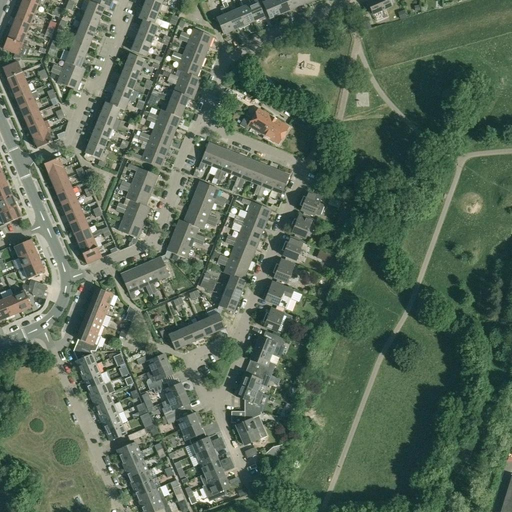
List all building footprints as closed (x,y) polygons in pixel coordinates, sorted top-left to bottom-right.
[(25,0),(22,0),(19,9),(34,15),(38,5),(25,0)] [(109,10),(112,0),(89,0),(89,2),(109,10)] [(150,0),(145,0),(143,9),(158,15),(162,5),(150,0)] [(243,8),(237,10),(243,26),(253,22),(243,0),(242,0),(240,1),(243,8)] [(257,2),(250,5),(248,0),(243,0),(253,22),(264,18),(257,2)] [(263,3),(269,19),(280,15),(273,0),(268,0),(269,0),(263,3)] [(284,0),(273,0),(280,15),(290,11),(284,0)] [(284,0),(290,11),(299,6),(296,0),(284,0)] [(370,0),(367,2),(373,15),(391,7),(388,0),(370,0)] [(89,2),(85,12),(100,18),(104,8),(109,10),(89,2)] [(237,10),(231,13),(228,6),(224,8),(234,30),(243,26),(237,10)] [(223,35),(234,30),(224,8),(222,9),(221,9),(220,10),(223,16),(217,19),(223,35)] [(19,9),(15,19),(30,25),(34,15),(19,9)] [(143,9),(139,19),(158,26),(154,24),(158,15),(143,9)] [(175,10),(171,20),(177,22),(178,18),(180,12),(175,10)] [(398,13),(400,20),(406,18),(403,11),(398,13)] [(85,12),(81,22),(96,28),(100,18),(85,12)] [(37,28),(44,18),(39,15),(32,25),(37,28)] [(15,19),(11,29),(26,35),(30,25),(15,19)] [(139,19),(143,20),(139,30),(154,36),(158,26),(139,19)] [(363,23),(365,31),(371,29),(369,21),(363,23)] [(81,22),(77,32),(92,38),(96,28),(81,22)] [(11,29),(7,39),(22,45),(26,35),(11,29)] [(193,29),(191,36),(181,32),(180,36),(208,48),(213,37),(193,29)] [(139,30),(135,40),(150,46),(154,36),(139,30)] [(77,32),(73,42),(88,48),(92,38),(77,32)] [(187,44),(185,50),(204,58),(208,48),(180,36),(178,40),(187,44)] [(15,55),(13,59),(20,59),(20,57),(18,55),(22,45),(7,39),(3,50),(15,55)] [(146,57),(150,46),(135,40),(131,51),(146,57)] [(73,42),(69,52),(84,58),(88,48),(73,42)] [(185,50),(183,56),(173,52),(172,56),(200,68),(204,58),(185,50)] [(69,52),(65,62),(80,68),(84,58),(69,52)] [(130,54),(125,65),(140,71),(144,60),(130,54)] [(179,63),(177,70),(181,72),(196,78),(200,68),(172,56),(170,60),(179,63)] [(20,61),(20,59),(13,59),(15,63),(3,68),(7,78),(22,72),(17,62),(20,61)] [(65,62),(62,68),(54,65),(52,68),(81,80),(85,70),(80,68),(65,62)] [(125,65),(121,75),(136,81),(140,71),(125,65)] [(57,82),(72,89),(77,90),(81,80),(52,68),(50,72),(52,73),(56,75),(59,76),(57,82)] [(7,78),(12,88),(26,82),(22,72),(7,78)] [(181,72),(179,78),(170,74),(168,78),(197,90),(201,80),(196,78),(181,72)] [(121,75),(117,85),(132,91),(136,81),(121,75)] [(176,85),(174,92),(193,100),(197,90),(168,78),(167,82),(176,85)] [(12,88),(16,98),(30,92),(26,82),(12,88)] [(117,85),(113,95),(128,101),(132,91),(117,85)] [(16,98),(20,108),(34,102),(30,92),(16,98)] [(174,92),(170,102),(184,108),(188,98),(193,100),(174,92)] [(105,103),(124,111),(128,101),(113,95),(110,104),(105,103)] [(20,108),(24,118),(39,112),(34,102),(20,108)] [(170,102),(166,112),(180,118),(184,108),(170,102)] [(105,103),(101,113),(116,119),(120,109),(124,111),(105,103)] [(258,109),(248,126),(278,145),(288,128),(258,109)] [(149,113),(148,116),(176,128),(180,118),(166,112),(165,112),(161,111),(159,117),(149,113)] [(24,118),(29,128),(43,122),(39,112),(24,118)] [(290,112),(284,122),(292,126),(298,116),(290,112)] [(101,113),(97,123),(112,129),(116,119),(101,113)] [(172,138),(176,128),(148,116),(144,115),(141,121),(145,123),(146,120),(155,124),(153,130),(172,138)] [(29,128),(33,138),(47,132),(43,122),(29,128)] [(97,123),(93,133),(108,139),(112,129),(97,123)] [(168,148),(172,138),(153,130),(150,137),(138,131),(136,135),(168,148)] [(37,149),(51,143),(47,132),(33,138),(37,149)] [(93,133),(89,143),(104,149),(108,139),(93,133)] [(164,158),(168,148),(136,135),(135,134),(133,138),(147,144),(145,150),(164,158)] [(91,163),(94,157),(100,160),(104,149),(89,143),(85,154),(84,157),(87,161),(91,163)] [(202,170),(204,164),(211,167),(219,147),(208,143),(198,169),(202,170)] [(211,167),(217,169),(213,178),(217,180),(229,151),(219,147),(211,167)] [(131,157),(160,168),(164,158),(145,150),(142,157),(133,153),(131,157)] [(224,172),(231,175),(239,155),(229,151),(217,180),(221,181),(224,172)] [(231,175),(237,177),(233,186),(237,188),(249,159),(239,155),(231,175)] [(44,164),(49,175),(63,169),(58,158),(44,164)] [(244,180),(251,183),(259,163),(249,159),(237,188),(241,189),(244,180)] [(251,183),(257,185),(254,194),(257,196),(269,167),(259,163),(251,183)] [(136,172),(133,179),(153,187),(157,176),(129,165),(127,168),(136,172)] [(265,188),(271,190),(279,171),(269,167),(257,196),(261,197),(265,188)] [(49,175),(53,185),(67,179),(63,169),(49,175)] [(204,172),(198,169),(195,176),(202,178),(204,172)] [(279,201),(281,195),(289,176),(279,171),(271,190),(277,193),(275,199),(279,201)] [(53,185),(57,195),(71,189),(67,179),(53,185)] [(122,181),(120,185),(149,197),(153,187),(133,179),(131,185),(122,181)] [(216,196),(219,190),(200,182),(195,192),(224,204),(226,200),(216,196)] [(128,192),(125,199),(145,207),(145,206),(149,197),(120,185),(119,189),(128,192)] [(0,188),(0,201),(12,196),(7,186),(0,188)] [(57,195),(61,205),(76,199),(71,189),(57,195)] [(195,192),(191,202),(211,210),(213,204),(223,207),(224,204),(195,192)] [(319,203),(321,197),(308,192),(305,198),(303,197),(300,206),(302,207),(300,211),(314,217),(315,214),(318,216),(321,215),(324,207),(323,205),(319,203)] [(0,201),(0,213),(16,207),(12,196),(0,201)] [(61,205),(66,215),(80,209),(76,199),(61,205)] [(118,203),(117,207),(145,219),(150,208),(145,206),(145,207),(125,199),(130,201),(128,207),(118,203)] [(271,210),(252,202),(242,199),(241,202),(250,206),(247,213),(267,221),(271,210)] [(191,202),(187,212),(216,224),(218,220),(208,216),(211,210),(191,202)] [(0,214),(5,225),(21,218),(16,207),(0,213),(0,214)] [(125,214),(122,221),(141,229),(145,219),(117,207),(115,211),(125,214)] [(66,215),(70,225),(84,218),(80,209),(66,215)] [(179,220),(179,221),(198,228),(203,230),(205,224),(215,227),(216,224),(187,212),(184,222),(179,220)] [(247,213),(245,219),(236,215),(234,219),(263,231),(267,221),(247,213)] [(305,239),(312,221),(313,220),(299,215),(296,220),(295,220),(291,229),(293,229),(291,234),(305,239)] [(341,215),(337,227),(345,231),(348,218),(341,215)] [(70,225),(74,235),(89,228),(84,218),(70,225)] [(242,226),(239,233),(259,241),(263,231),(234,219),(233,223),(242,226)] [(132,245),(135,244),(141,229),(122,221),(118,232),(133,238),(131,243),(132,245)] [(179,221),(175,231),(204,242),(205,238),(196,235),(198,228),(179,221)] [(74,235),(79,244),(93,238),(89,228),(74,235)] [(175,231),(171,241),(190,248),(193,242),(202,246),(204,242),(175,231)] [(335,231),(333,237),(342,240),(344,235),(335,231)] [(239,233),(237,239),(228,236),(226,239),(255,251),(259,241),(239,233)] [(296,262),(303,243),(304,243),(290,237),(287,243),(286,242),(282,251),(284,252),(282,256),(296,262)] [(79,244),(83,254),(97,248),(93,238),(79,244)] [(234,247),(231,253),(251,261),(255,251),(226,239),(225,243),(234,247)] [(31,240),(14,247),(19,258),(35,251),(31,240)] [(167,251),(165,255),(169,259),(171,253),(186,259),(190,248),(171,241),(167,251)] [(102,259),(102,258),(97,248),(83,254),(87,265),(102,259)] [(19,258),(23,268),(40,261),(35,251),(19,258)] [(231,253),(229,259),(220,256),(221,255),(214,252),(212,256),(218,259),(247,271),(251,261),(231,253)] [(163,261),(169,259),(165,255),(161,257),(151,262),(159,281),(169,276),(163,261)] [(226,267),(223,273),(243,281),(247,271),(218,259),(217,263),(226,267)] [(287,284),(294,266),(294,265),(281,260),(278,265),(276,264),(273,274),(274,274),(273,278),(287,284)] [(23,268),(28,279),(45,272),(40,261),(23,268)] [(151,262),(141,266),(153,294),(156,292),(153,283),(159,281),(151,262)] [(139,289),(145,287),(149,296),(153,294),(141,266),(131,270),(139,289)] [(135,298),(133,292),(139,289),(131,270),(121,275),(131,300),(135,298)] [(245,282),(243,281),(223,273),(231,276),(227,286),(241,292),(245,282)] [(272,282),(272,283),(269,288),(268,287),(264,296),(266,297),(264,301),(277,306),(292,312),(296,302),(290,299),(293,291),(272,282)] [(227,286),(223,296),(237,302),(241,292),(227,286)] [(97,288),(92,299),(109,305),(113,295),(97,288)] [(24,291),(13,296),(20,312),(31,307),(24,291)] [(13,296),(3,300),(10,317),(20,312),(13,296)] [(220,316),(223,308),(233,312),(237,302),(223,296),(219,306),(218,306),(217,310),(219,314),(208,318),(215,333),(225,328),(220,316)] [(113,308),(109,306),(109,305),(92,299),(88,309),(105,315),(106,313),(111,314),(113,308)] [(0,320),(10,317),(3,300),(0,301),(0,320)] [(128,313),(134,315),(136,311),(129,306),(127,312),(128,313)] [(293,323),(295,318),(282,313),(271,308),(268,314),(267,313),(263,322),(265,323),(263,327),(282,335),(286,333),(289,325),(293,323)] [(88,309),(84,319),(101,325),(105,315),(88,309)] [(128,313),(125,320),(132,322),(134,315),(128,313)] [(208,318),(199,323),(205,337),(215,333),(208,318)] [(97,335),(101,326),(101,325),(84,319),(80,329),(97,336),(97,335)] [(199,323),(189,327),(195,341),(205,337),(199,323)] [(189,327),(179,331),(185,346),(195,341),(189,327)] [(76,339),(78,340),(76,346),(79,347),(90,351),(91,351),(96,351),(102,337),(97,335),(97,336),(80,329),(76,339)] [(164,330),(159,332),(158,329),(154,331),(158,340),(166,336),(164,330)] [(175,350),(185,346),(179,331),(168,335),(175,350)] [(265,332),(263,339),(259,337),(255,349),(272,355),(276,344),(283,346),(285,339),(265,332)] [(83,355),(84,357),(75,361),(80,371),(96,364),(92,354),(90,351),(79,347),(77,353),(83,355)] [(260,364),(257,370),(271,376),(274,369),(276,364),(269,362),(272,355),(255,349),(251,360),(260,364)] [(124,364),(120,354),(113,357),(117,367),(124,364)] [(164,355),(150,361),(148,355),(136,360),(139,366),(147,362),(152,372),(168,364),(164,355)] [(80,371),(84,381),(100,374),(96,364),(80,371)] [(168,364),(152,372),(146,374),(149,379),(147,380),(146,383),(149,390),(153,389),(161,386),(163,384),(161,379),(172,375),(168,364)] [(129,374),(127,370),(126,366),(126,367),(121,369),(119,369),(122,377),(127,375),(129,374)] [(245,374),(241,385),(257,392),(260,385),(266,388),(269,381),(271,377),(271,376),(257,370),(254,377),(245,374)] [(84,381),(88,391),(110,382),(111,382),(106,372),(100,374),(84,381)] [(124,379),(127,386),(133,384),(130,377),(124,379)] [(93,401),(109,394),(115,392),(110,382),(88,391),(93,401)] [(169,388),(167,383),(163,384),(161,386),(153,389),(155,394),(164,391),(168,401),(185,394),(180,384),(169,388)] [(186,386),(189,396),(198,392),(195,383),(186,386)] [(236,397),(244,400),(244,412),(261,412),(261,407),(252,403),(257,392),(241,385),(236,397)] [(93,401),(97,411),(113,404),(109,394),(93,401)] [(180,413),(178,408),(189,403),(185,394),(168,401),(161,403),(164,408),(162,409),(164,414),(166,420),(180,413)] [(121,414),(126,412),(123,402),(118,403),(121,414)] [(97,411),(101,421),(118,414),(113,404),(97,411)] [(244,412),(244,422),(236,426),(240,436),(263,426),(259,416),(261,415),(261,412),(244,412)] [(168,425),(177,421),(181,431),(198,424),(201,422),(197,413),(182,419),(180,413),(166,420),(168,425)] [(101,421),(105,431),(122,424),(118,414),(101,421)] [(110,441),(126,434),(122,424),(105,431),(110,441)] [(206,439),(206,438),(204,433),(202,434),(198,424),(181,431),(185,441),(189,439),(191,445),(195,443),(206,439)] [(244,445),(261,439),(267,436),(263,426),(240,436),(244,445)] [(141,437),(139,431),(127,436),(130,442),(141,437)] [(206,439),(195,443),(191,445),(195,455),(212,448),(208,438),(206,438),(206,439)] [(117,450),(121,460),(139,452),(135,442),(117,450)] [(195,455),(200,465),(216,457),(212,448),(195,455)] [(244,452),(247,459),(257,454),(254,448),(244,452)] [(121,460),(125,469),(143,461),(139,452),(121,460)] [(200,465),(204,474),(200,476),(221,467),(216,457),(200,465)] [(125,469),(129,479),(147,471),(143,461),(125,469)] [(199,488),(200,488),(225,477),(221,467),(200,476),(204,486),(199,488)] [(129,479),(133,488),(151,480),(147,471),(129,479)] [(511,511),(511,475),(511,476),(500,511),(511,511)] [(211,501),(212,500),(227,494),(224,489),(229,487),(225,477),(200,488),(204,499),(206,501),(207,501),(209,501),(211,501)] [(133,488),(137,497),(155,490),(151,480),(133,488)] [(244,488),(237,491),(240,497),(246,495),(244,488)] [(137,497),(141,507),(159,499),(155,490),(137,497)] [(184,499),(180,490),(174,493),(178,502),(184,499)] [(196,503),(191,492),(186,494),(189,498),(191,505),(196,503)] [(143,511),(164,511),(164,509),(166,508),(167,506),(167,504),(164,497),(159,499),(141,507),(143,511)]
